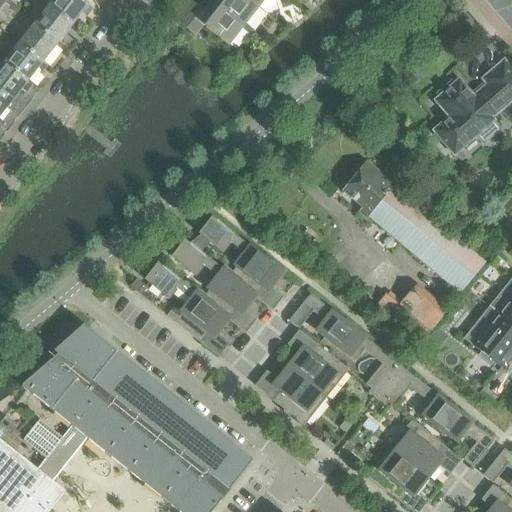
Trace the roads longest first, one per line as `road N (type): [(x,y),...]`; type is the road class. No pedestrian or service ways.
road 1 (residential): [(0,174),(133,0)]
road 2 (residential): [(212,404),(71,286)]
